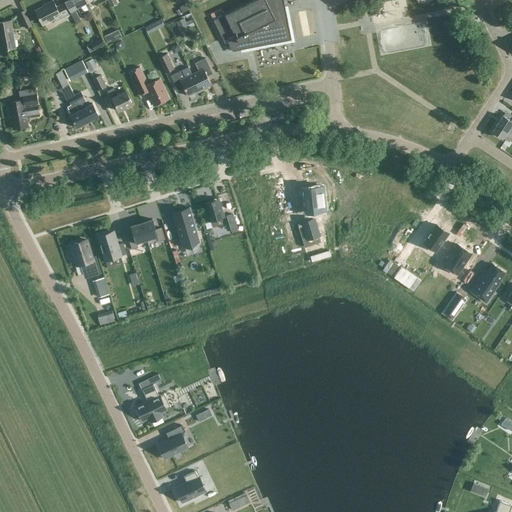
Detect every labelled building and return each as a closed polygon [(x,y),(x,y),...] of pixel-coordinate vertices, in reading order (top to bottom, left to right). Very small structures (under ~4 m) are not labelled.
[(47,3),(35,10),(42,24),(54,18),(56,21),(69,14),(63,3),(56,6),(52,0),(50,0),(46,2),(47,3)] [(67,0),(65,2),(70,12),(87,3),(85,0),(67,0)] [(254,0),(214,20),(222,37),(225,36),(232,51),(291,39),(282,0),(254,0)] [(32,25),(24,9),(18,12),(25,28),(32,25)] [(75,10),(70,13),(76,24),(81,21),(75,10)] [(187,27),(183,18),(176,21),(180,30),(187,27)] [(160,19),(144,27),(148,33),(163,25),(160,19)] [(11,20),(0,21),(0,49),(15,47),(11,20)] [(118,28),(103,35),(107,43),(121,36),(118,28)] [(86,45),(89,52),(104,45),(101,38),(90,43),(86,45)] [(275,55),(284,58),(287,49),(278,46),(275,55)] [(265,61),(273,57),(270,49),(261,52),(265,61)] [(166,53),(159,57),(157,57),(165,73),(174,68),(166,53)] [(198,70),(192,73),(199,89),(211,84),(207,75),(212,73),(206,60),(205,57),(194,62),(198,70)] [(92,58),(85,62),(90,72),(97,68),(92,58)] [(139,66),(128,72),(132,80),(140,95),(146,92),(150,100),(151,99),(154,105),(169,98),(159,78),(148,83),(143,74),(139,66)] [(177,88),(183,85),(188,95),(199,89),(192,73),(188,66),(181,69),(171,74),(177,88)] [(66,80),(63,73),(61,70),(51,75),(46,81),(52,92),(57,89),(61,92),(62,92),(66,99),(68,98),(71,104),(67,106),(71,114),(70,114),(76,127),(87,121),(74,95),(68,82),(66,80)] [(100,74),(92,78),(98,90),(106,86),(100,74)] [(113,88),(108,90),(111,98),(112,97),(118,110),(132,103),(126,90),(117,95),(113,88)] [(80,91),(74,95),(87,121),(99,115),(92,103),(87,106),(83,98),(84,98),(80,91)] [(39,115),(37,105),(35,93),(22,95),(23,99),(9,101),(14,128),(27,126),(26,117),(39,115)] [(503,115),(492,130),(502,137),(509,126),(511,127),(511,117),(510,120),(503,115)] [(54,134),(65,134),(64,124),(54,124),(54,134)] [(325,183),(308,185),(311,214),(328,212),(325,183)] [(208,212),(205,213),(207,221),(210,221),(212,226),(218,224),(217,219),(222,217),(217,201),(217,199),(216,199),(205,202),(205,204),(208,212)] [(189,207),(172,212),(183,246),(199,242),(189,207)] [(232,214),(226,216),(229,223),(235,222),(232,214)] [(297,223),(304,247),(320,241),(313,218),(297,223)] [(152,219),(141,222),(146,239),(157,236),(158,241),(164,239),(161,227),(155,229),(152,219)] [(133,235),(128,237),(131,249),(137,247),(136,242),(146,239),(141,222),(130,225),(133,235)] [(430,226),(412,251),(425,261),(444,235),(430,226)] [(113,231),(97,236),(105,260),(107,268),(123,263),(120,255),(126,253),(122,242),(120,243),(117,244),(114,234),(113,231)] [(86,239),(70,244),(77,264),(82,263),(86,275),(100,271),(95,256),(92,257),(86,239)] [(470,251),(457,242),(438,269),(451,278),(470,251)] [(504,271),(492,263),(485,274),(483,273),(471,291),(486,301),(499,283),(497,281),(504,271)] [(103,278),(95,280),(100,296),(107,294),(103,278)] [(111,310),(97,314),(100,324),(114,320),(111,310)] [(158,373),(152,376),(155,383),(161,379),(158,373)] [(137,409),(135,410),(139,418),(141,417),(142,420),(148,417),(151,421),(162,416),(160,412),(166,409),(166,408),(170,406),(164,393),(159,395),(159,394),(158,395),(153,383),(141,389),(147,400),(135,406),(137,409)] [(169,438),(157,444),(164,458),(188,447),(181,433),(185,431),(181,425),(166,432),(169,438)] [(186,482),(175,487),(182,502),(205,490),(198,476),(195,470),(183,476),(186,482)] [(494,511),(493,511),(508,511),(511,504),(499,500),(495,511),(494,511)]
